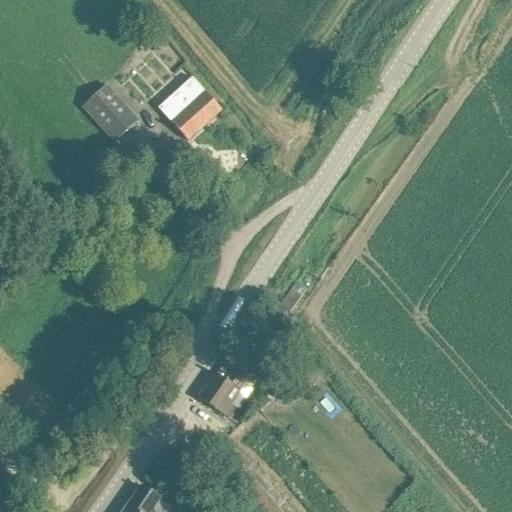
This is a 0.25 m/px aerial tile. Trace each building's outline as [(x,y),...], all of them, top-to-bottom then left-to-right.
[(187,142),(221,111),(192,79),(158,109),(176,130),(175,131),(177,133),(178,132),(187,142)] [(112,143),(137,120),(107,86),(81,109),(112,143)] [(289,313),(301,297),(291,289),(274,313),(281,318),(286,311),(289,313)] [(287,365),(300,350),(302,347),(290,337),(296,331),(286,323),(274,337),(285,346),(277,356),(287,365)] [(214,374),(197,399),(228,420),(235,416),(252,390),(236,379),(231,386),(214,374)] [(158,463),(152,477),(165,483),(171,469),(158,463)] [(150,511),(159,500),(140,487),(123,511),(150,511)]
